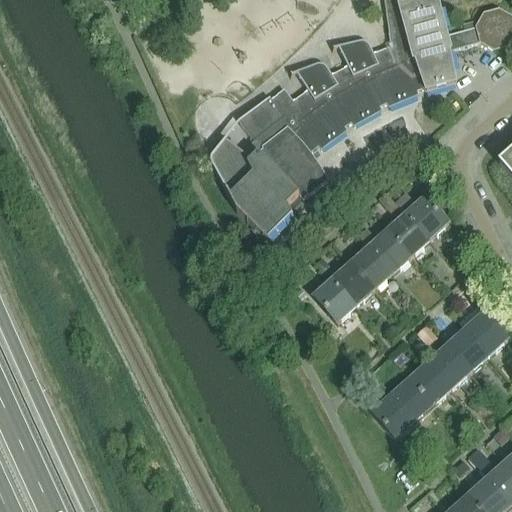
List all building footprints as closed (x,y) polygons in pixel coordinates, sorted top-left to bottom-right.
[(211,164),(211,166),(211,167),(212,168),(212,169),(237,216),(273,252),(275,251),(269,246),(293,221),(288,211),(289,210),(298,201),(300,199),(302,201),(303,202),(327,185),(323,178),(319,171),(314,164),(310,157),(319,150),(322,153),(346,135),(343,132),(352,126),(354,130),(381,115),(378,111),(388,107),(390,111),(417,99),(416,95),(425,92),(427,96),(456,88),(450,55),(452,55),(451,54),(481,46),(481,47),(481,46),(494,54),(508,50),(509,50),(511,44),(511,22),(500,15),(486,19),(485,18),(478,31),(476,24),(463,28),(464,35),(447,40),(436,0),(384,0),(389,38),(391,50),(374,57),(370,49),(369,48),(368,47),(367,46),(366,45),(364,45),(363,44),(361,44),(360,45),(349,48),(348,46),(338,51),(346,66),(347,70),(332,78),(327,71),(326,70),(325,69),(324,68),(322,67),(321,67),(319,67),(318,67),(317,68),(306,72),(305,71),(296,77),(306,91),(308,94),(293,105),(284,93),(270,104),(270,103),(271,103),(270,102),(238,126),(239,127),(253,145),(254,146),(242,155),(236,151),(226,143),(217,153),(218,154),(213,160),(212,162),(212,163),(211,164)] [(511,156),(499,168),(511,182),(511,156)] [(387,198),(380,205),(385,211),(398,226),(387,235),(411,262),(430,246),(406,219),(396,207),(393,204),(387,198)] [(406,198),(396,207),(406,219),(430,246),(449,229),(425,202),(419,207),(416,209),(406,198)] [(351,227),(343,234),(349,240),(357,233),(351,227)] [(368,230),(361,237),(372,249),(369,251),(393,278),(411,262),(387,235),(379,242),(368,230)] [(393,278),(369,251),(351,268),(375,295),(393,278)] [(324,264),(323,262),(317,267),(319,269),(324,275),(329,270),(324,264)] [(332,284),(356,311),(375,295),(351,268),(332,284)] [(294,277),(285,285),(296,298),(302,293),(305,290),(294,277)] [(356,311),(332,284),(314,301),(338,328),(356,311)] [(302,293),(296,298),(301,303),(307,298),(302,293)] [(466,298),(460,303),(467,312),(473,306),(466,298)] [(446,318),(441,323),(447,331),(453,326),(446,318)] [(465,335),(488,362),(507,345),(484,319),(465,335)] [(426,330),(417,338),(428,350),(437,342),(426,330)] [(447,351),(470,378),(488,362),(465,335),(447,351)] [(428,368),(451,395),(470,378),(447,351),(428,368)] [(393,364),(400,371),(409,363),(402,356),(393,364)] [(409,385),(433,411),(451,395),(428,368),(409,385)] [(391,401),(414,427),(433,411),(409,385),(391,401)] [(414,427),(391,401),(371,418),(395,444),(414,427)] [(503,432),(494,441),(502,450),(511,441),(503,432)] [(479,454),(470,462),(479,472),(488,464),(479,454)] [(464,465),(454,474),(461,481),(470,472),(464,465)] [(487,484),(511,511),(511,509),(511,475),(506,468),(487,484)] [(469,501),(478,511),(509,511),(511,511),(487,484),(469,501)] [(455,511),(478,511),(469,501),(455,511)]
